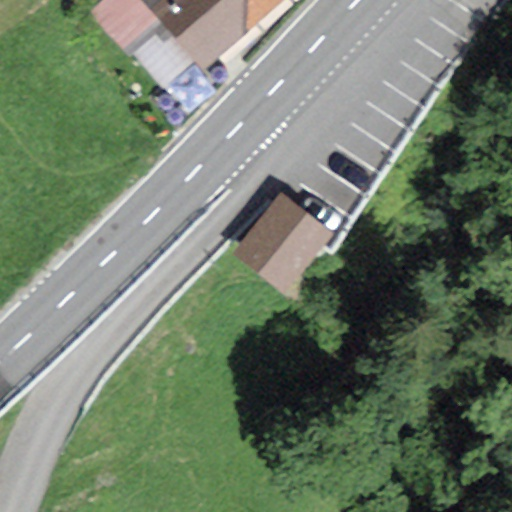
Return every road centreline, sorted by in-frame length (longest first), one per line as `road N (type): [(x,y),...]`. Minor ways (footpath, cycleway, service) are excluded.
road 1 (residential): [(21,511),(64,404),(93,360),(250,175),(246,141),(235,126)]
road 2 (primary): [(235,126),(0,356)]
road 3 (primary): [(355,0),(235,126)]
